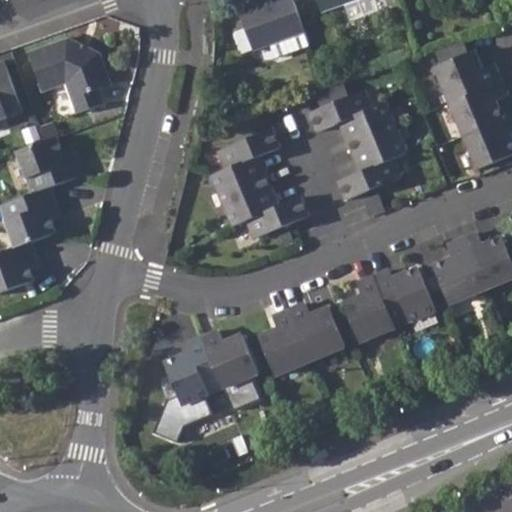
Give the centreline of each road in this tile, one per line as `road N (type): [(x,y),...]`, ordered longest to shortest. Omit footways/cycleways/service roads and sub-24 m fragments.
road 1 (residential): [(111,271),(232,301),(511,193)]
road 2 (residential): [(111,271),(163,57),(154,0)]
road 3 (tertiary): [(303,511),(511,422)]
road 4 (residential): [(80,506),(98,324)]
